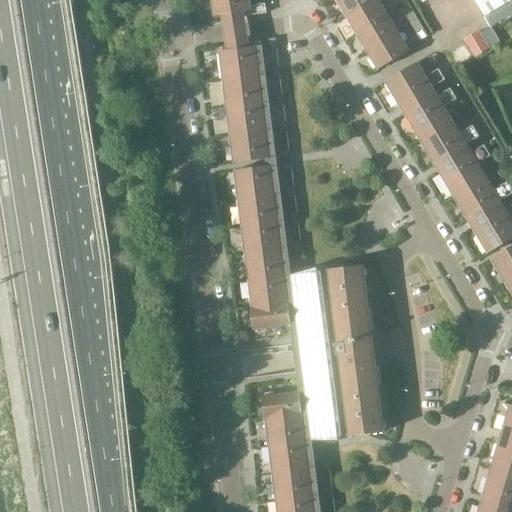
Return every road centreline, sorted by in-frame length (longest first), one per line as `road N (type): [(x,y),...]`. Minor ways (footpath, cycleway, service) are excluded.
road 1 (primary): [(117,511),(36,0)]
road 2 (residential): [(228,511),(162,0)]
road 3 (primary): [(0,33),(74,511)]
road 4 (residential): [(496,334),(298,0)]
road 5 (residential): [(443,511),(496,334)]
